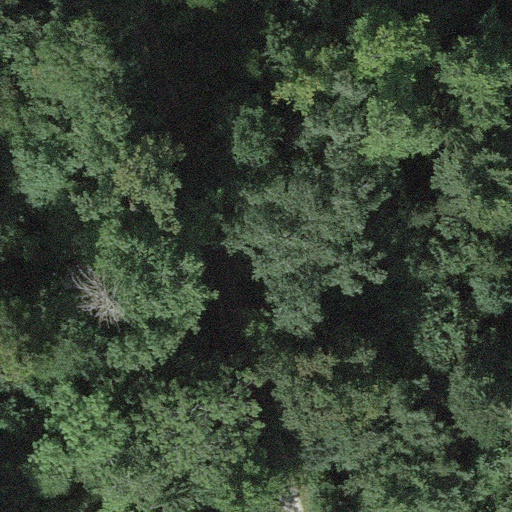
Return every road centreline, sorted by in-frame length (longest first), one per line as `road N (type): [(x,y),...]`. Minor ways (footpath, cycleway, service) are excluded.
road 1 (track): [(321,511),(162,0)]
road 2 (track): [(0,417),(263,322)]
